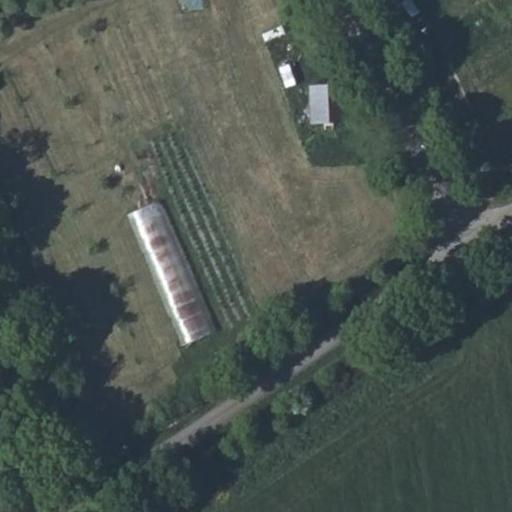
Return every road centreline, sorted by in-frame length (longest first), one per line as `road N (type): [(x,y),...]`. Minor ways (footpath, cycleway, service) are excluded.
road 1 (unclassified): [(511,216),(89,511)]
road 2 (track): [(336,0),(464,248)]
